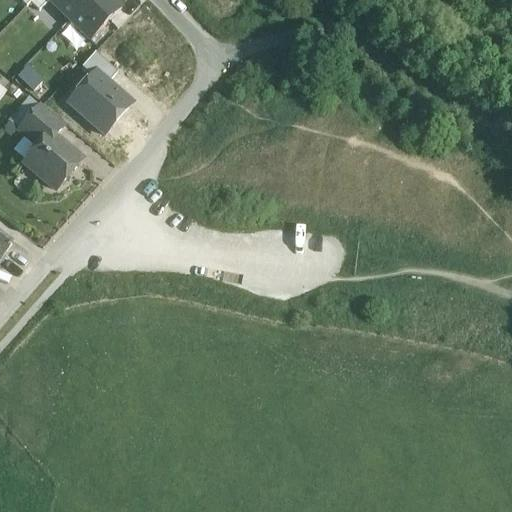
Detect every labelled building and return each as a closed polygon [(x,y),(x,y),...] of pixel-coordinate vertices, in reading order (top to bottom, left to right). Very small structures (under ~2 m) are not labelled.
[(54,0),(48,7),(69,27),(93,0),(54,0)] [(113,0),(93,0),(69,27),(91,47),(124,11),(113,0)] [(91,78),(66,105),(106,140),(135,107),(109,84),(117,75),(95,56),(83,71),(91,78)] [(29,100),(9,123),(18,131),(29,119),(38,108),(29,100)] [(63,128),(39,108),(38,108),(29,119),(54,140),(63,128)] [(54,140),(29,119),(18,131),(17,132),(37,150),(24,166),(56,193),(81,163),(54,140)] [(0,262),(14,243),(0,233),(0,262)]
